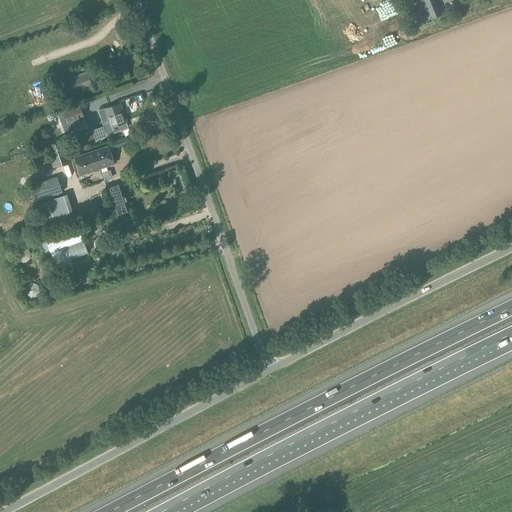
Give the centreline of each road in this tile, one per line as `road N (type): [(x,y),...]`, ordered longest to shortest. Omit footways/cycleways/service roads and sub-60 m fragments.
road 1 (motorway): [(511,308),(110,511)]
road 2 (motorway): [(164,511),(511,333)]
road 3 (unclassified): [(268,366),(137,0)]
road 4 (unclassified): [(0,511),(268,366)]
road 5 (unclassified): [(268,366),(511,244)]
